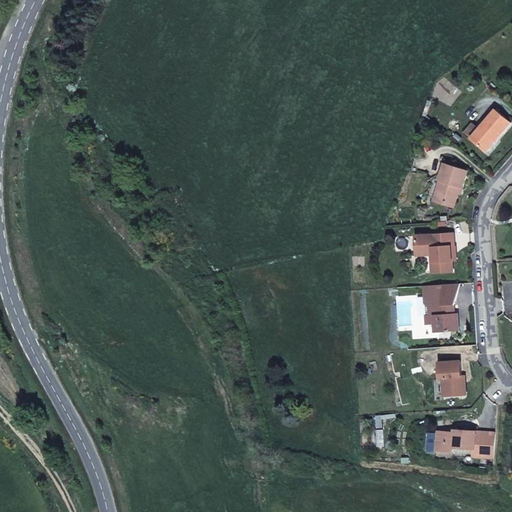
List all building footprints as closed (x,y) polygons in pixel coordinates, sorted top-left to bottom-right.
[(498,139),(511,123),(496,109),(479,129),(472,138),(485,149),(495,137),(498,139)] [(471,139),(472,138),(479,129),(473,123),(465,133),(471,139)] [(487,151),(498,139),(495,137),(485,149),(487,151)] [(456,204),(461,187),(463,188),(469,171),(445,163),(440,180),(443,181),(437,201),(446,204),(449,201),(456,204)] [(453,260),(452,246),(455,246),(454,234),(417,236),(418,255),(426,255),(427,273),(454,271),(453,260)] [(454,313),(453,305),(456,305),(461,283),(425,286),(426,303),(430,306),(430,315),(427,315),(427,325),(436,324),(436,332),(460,330),(459,313),(454,313)] [(466,392),(466,382),(463,382),(462,376),(461,361),(440,362),(441,378),(443,378),(445,396),(458,395),(458,392),(466,392)] [(475,447),(476,431),(455,430),(455,432),(438,431),(437,449),(454,451),(454,447),(475,448),(475,447)] [(494,458),(496,433),(479,432),(477,447),(484,448),(483,457),(494,458)]
